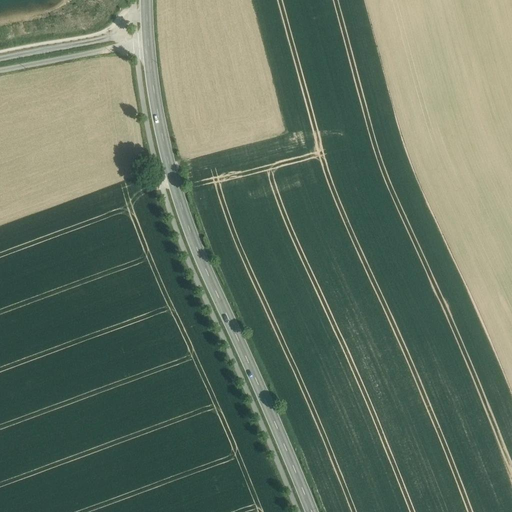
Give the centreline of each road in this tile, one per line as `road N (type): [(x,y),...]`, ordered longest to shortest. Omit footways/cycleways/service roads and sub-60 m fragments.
road 1 (secondary): [(312,511),(178,184),(157,106),(145,0)]
road 2 (track): [(145,9),(109,35),(0,58)]
road 3 (track): [(0,72),(146,42)]
